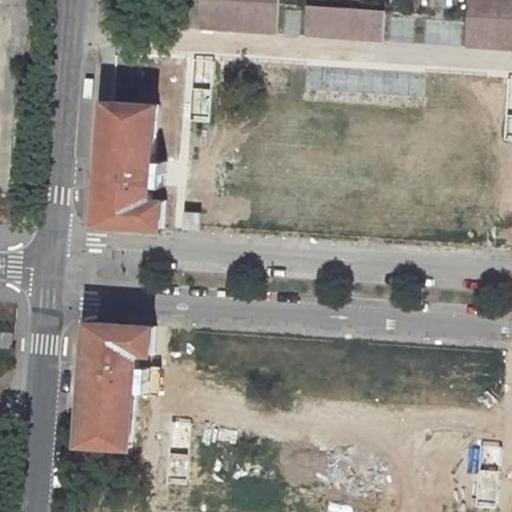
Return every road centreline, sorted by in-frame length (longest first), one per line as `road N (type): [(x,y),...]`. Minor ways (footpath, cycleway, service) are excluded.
road 1 (residential): [(48,300),(511,332)]
road 2 (residential): [(511,267),(53,234)]
road 3 (unknown): [(262,68),(511,83)]
road 4 (tertiary): [(72,0),(53,234)]
road 5 (tertiary): [(48,300),(34,511)]
road 6 (unknown): [(34,507),(170,511)]
